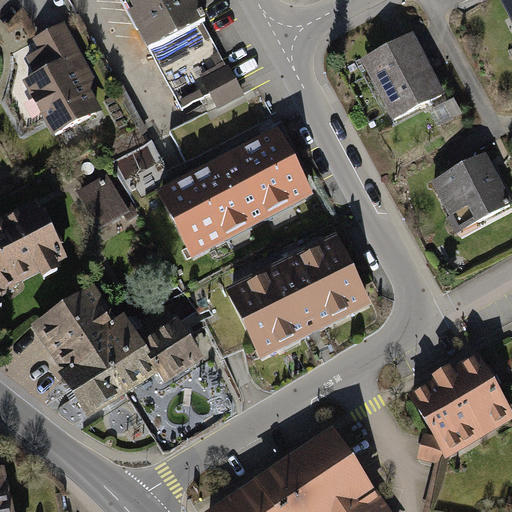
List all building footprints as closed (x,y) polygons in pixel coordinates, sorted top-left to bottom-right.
[(122,0),(150,51),(205,22),(202,16),(200,17),(190,0),(122,0)] [(52,70),(28,83),(36,98),(34,99),(42,116),(45,115),(56,135),(96,114),(68,63),(80,57),(63,26),(36,41),(52,70)] [(411,38),(370,60),(388,92),(381,96),(395,121),(442,96),(411,38)] [(241,95),(228,70),(205,83),(218,107),(241,95)] [(437,107),(443,121),(463,112),(457,98),(437,107)] [(308,194),(277,137),(238,157),(240,162),(219,174),(216,169),(162,197),(193,255),(224,238),(220,232),(246,219),(249,225),(266,216),(262,210),(288,197),(291,203),(308,194)] [(484,158),(435,184),(461,232),(510,206),(484,158)] [(91,194),(85,197),(102,226),(126,213),(130,220),(136,217),(130,207),(122,212),(105,181),(89,190),(91,194)] [(0,295),(17,282),(40,270),(38,265),(50,259),(52,263),(64,258),(37,207),(0,226),(0,295)] [(337,245),(232,297),(260,354),(280,344),(277,339),(290,333),(293,338),(332,318),(330,313),(343,307),(346,312),(365,302),(337,245)] [(89,292),(39,325),(71,374),(64,378),(88,415),(123,393),(92,344),(115,329),(113,326),(112,327),(101,310),(113,302),(102,285),(90,293),(89,292)] [(92,344),(123,393),(157,371),(142,348),(126,322),(125,323),(115,329),(92,344)] [(178,324),(142,348),(157,371),(164,382),(194,363),(176,336),(183,332),(178,324)] [(413,399),(445,453),(463,442),(461,438),(488,421),(491,425),(510,414),(478,361),(452,376),(448,371),(436,379),(439,384),(413,399)] [(385,511),(334,435),(218,511),(385,511)] [(9,511),(1,474),(0,473),(0,511),(9,511)]
